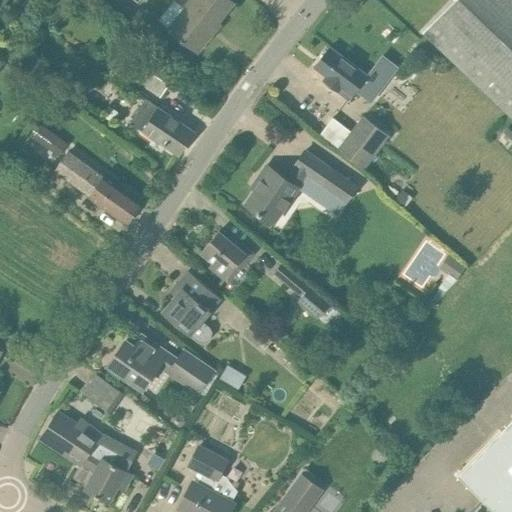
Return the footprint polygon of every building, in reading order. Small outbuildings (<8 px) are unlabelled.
[(174,0),(183,7),(167,27),(198,51),(220,22),(219,21),(233,2),(230,0),(174,0)] [(511,0),(453,0),(423,32),(511,117),(511,0)] [(348,100),(356,90),(371,101),(397,66),(382,55),(368,75),(330,46),(314,67),(325,76),(323,79),(338,91),(337,92),(348,100)] [(147,51),(130,75),(159,96),(176,71),(147,51)] [(145,98),(129,122),(142,130),(178,155),(194,131),(158,106),(145,98)] [(364,169),(389,136),(362,115),(337,149),(364,169)] [(39,122),(30,135),(58,156),(68,143),(39,122)] [(332,167),(304,148),(291,167),(293,168),(286,178),(266,164),(258,176),(262,179),(245,203),(274,223),(306,176),(319,185),(332,167)] [(54,172),(89,196),(127,223),(142,202),(69,150),(54,172)] [(232,234),(228,238),(219,230),(200,253),(212,263),(209,266),(229,283),(255,253),(232,234)] [(457,279),(466,266),(449,254),(439,267),(448,273),(438,287),(445,292),(457,280),(457,279)] [(334,333),(348,317),(282,261),(272,273),(301,297),(297,301),(334,333)] [(162,311),(190,334),(198,341),(204,342),(209,340),(211,337),(212,332),(210,327),(202,320),(221,298),(189,271),(171,292),(175,295),(162,311)] [(378,339),(391,320),(371,307),(359,325),(378,339)] [(268,334),(269,333),(254,319),(242,333),(258,346),(259,345),(265,349),(274,339),(268,334)] [(144,389),(159,367),(199,395),(216,369),(184,347),(177,358),(141,334),(134,344),(125,338),(107,364),(144,389)] [(240,386),(247,373),(227,364),(221,377),(240,386)] [(111,413),(124,394),(97,374),(83,393),(111,413)] [(134,457),(99,439),(58,412),(41,437),(82,463),(94,472),(85,489),(109,502),(118,486),(123,489),(132,474),(127,471),(134,457)] [(511,511),(511,418),(458,474),(483,499),(470,511),(511,511)] [(198,443),(186,466),(217,482),(229,460),(198,443)] [(307,511),(324,489),(311,479),(314,474),(305,467),(302,472),(301,472),(273,509),(272,509),(269,511),(307,511)] [(192,480),(177,509),(184,511),(229,511),(235,502),(192,480)]
